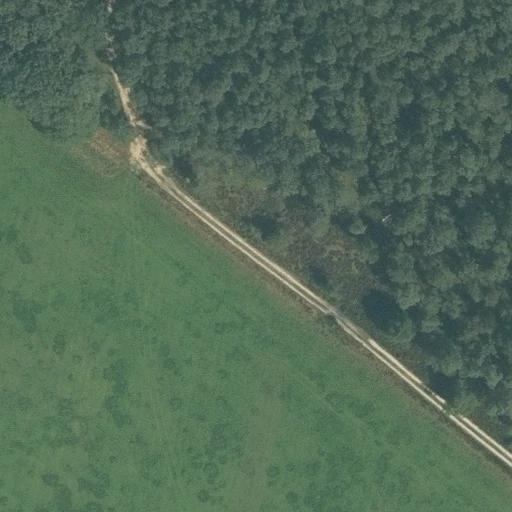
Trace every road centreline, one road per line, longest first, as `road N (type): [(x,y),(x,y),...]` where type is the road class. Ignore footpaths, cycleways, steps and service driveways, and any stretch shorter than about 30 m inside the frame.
road 1 (track): [(511,463),(93,129)]
road 2 (track): [(148,169),(109,47),(107,0)]
